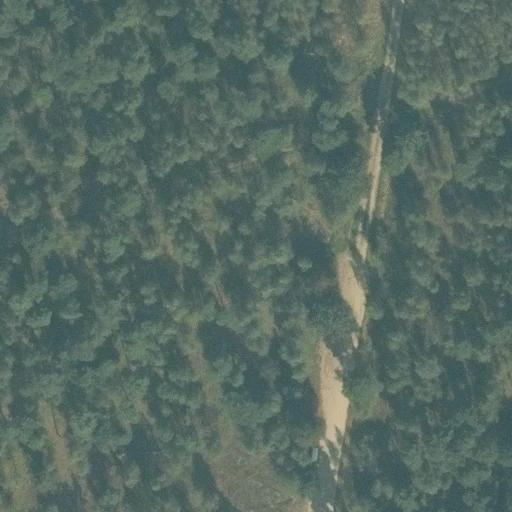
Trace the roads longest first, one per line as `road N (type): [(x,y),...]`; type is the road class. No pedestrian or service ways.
road 1 (track): [(0,238),(381,124)]
road 2 (track): [(381,124),(323,511)]
road 3 (track): [(381,124),(511,84)]
road 4 (track): [(399,0),(381,124)]
